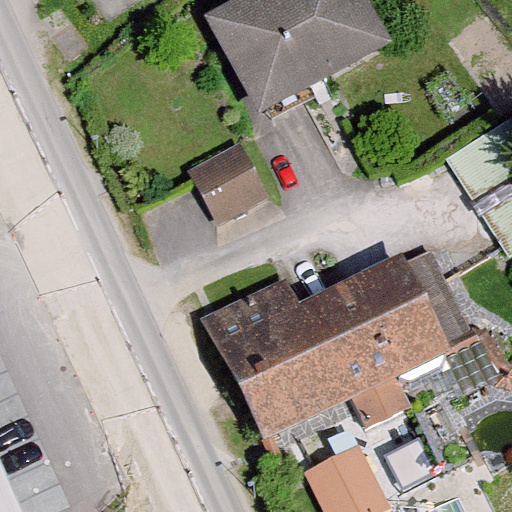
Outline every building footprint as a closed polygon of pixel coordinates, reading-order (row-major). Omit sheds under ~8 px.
[(352,0),(257,0),(201,30),(253,127),(383,58),(352,0)] [(237,151),(184,181),(216,234),(268,204),(237,151)] [(298,313),(348,414),(362,442),(409,419),(394,388),(439,365),(391,267),(298,313)] [(348,414),(298,313),(209,356),(259,457),(348,414)] [(384,511),(356,456),(303,482),(318,511),(384,511)] [(0,511),(23,511),(0,461),(0,511)]
